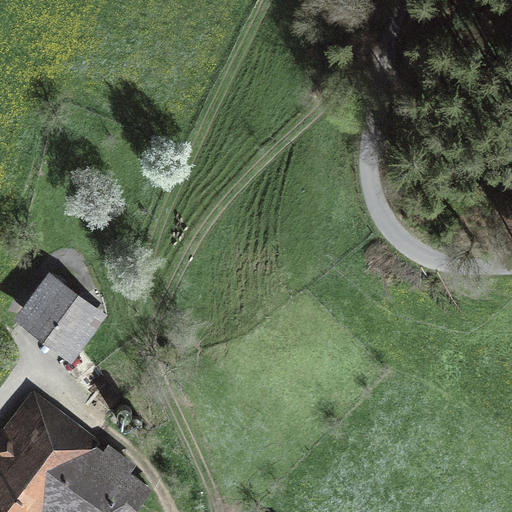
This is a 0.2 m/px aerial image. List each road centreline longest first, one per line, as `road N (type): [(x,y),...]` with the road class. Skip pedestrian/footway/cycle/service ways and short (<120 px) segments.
road 1 (track): [(159,378),(146,334),(142,260),(262,0)]
road 2 (track): [(146,334),(167,281),(224,199),(382,57)]
road 3 (unclassified): [(374,108),(370,192),(391,230),(432,259),(511,266)]
road 4 (track): [(32,367),(138,462),(167,511)]
road 5 (track): [(374,108),(422,27),(466,5),(511,3)]
road 6 (track): [(159,378),(217,511)]
